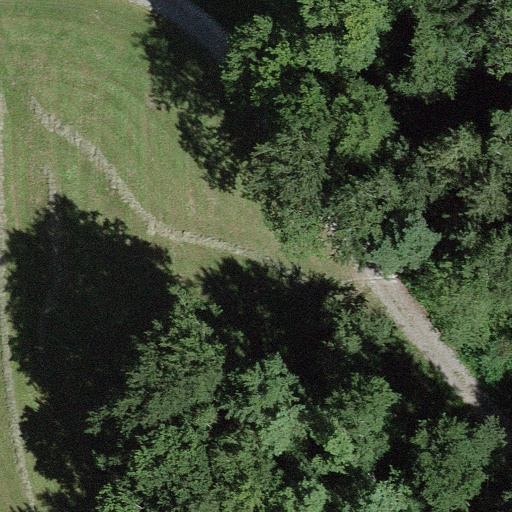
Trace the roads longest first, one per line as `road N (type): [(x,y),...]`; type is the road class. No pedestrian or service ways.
road 1 (track): [(511,429),(423,333),(254,80),(221,43),(161,0)]
road 2 (track): [(374,0),(254,80)]
